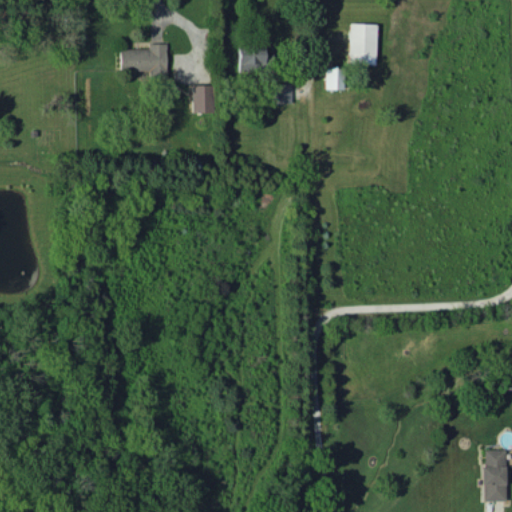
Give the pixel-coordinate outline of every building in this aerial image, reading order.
[(372,62),(373,23),(346,22),(345,62),(372,62)] [(165,70),(164,42),(147,42),(147,47),(118,48),(119,71),(165,70)] [(262,43),(236,43),(237,64),(262,64),(262,43)] [(340,87),(340,66),(321,66),(322,88),(340,87)] [(289,82),(270,82),(270,102),(289,102),(289,82)] [(190,111),(211,111),(210,83),(189,84),(190,111)] [(481,499),(504,499),(503,448),(480,448),(481,499)]
